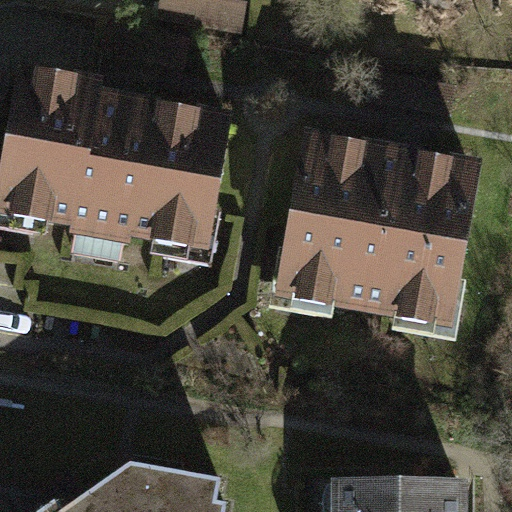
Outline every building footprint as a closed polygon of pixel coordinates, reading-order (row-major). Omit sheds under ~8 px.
[(190,68),(196,43),(112,25),(106,50),(190,68)] [(24,86),(0,211),(0,230),(208,270),(236,127),(24,86)] [(311,154),(284,314),(464,343),(490,183),(311,154)] [(88,511),(226,511),(230,493),(144,475),(88,511)] [(334,493),(334,511),(465,511),(466,496),(334,493)]
